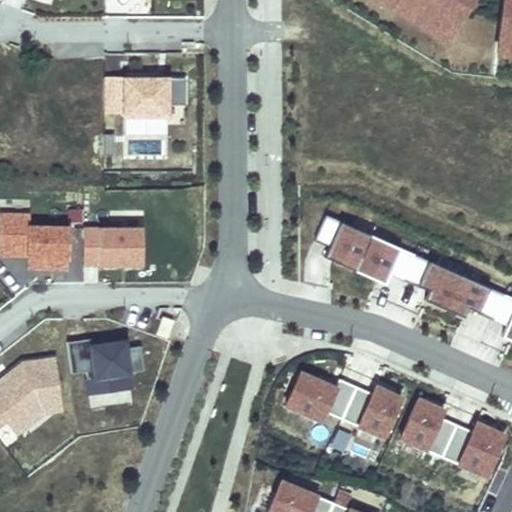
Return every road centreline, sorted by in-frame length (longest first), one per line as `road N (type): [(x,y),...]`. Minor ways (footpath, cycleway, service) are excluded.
road 1 (residential): [(511,388),(369,328),(221,292)]
road 2 (residential): [(221,292),(230,268),(231,28)]
road 3 (residential): [(135,511),(221,292)]
road 4 (residential): [(0,325),(33,300),(221,292)]
road 5 (residential): [(231,28),(57,33),(10,22)]
